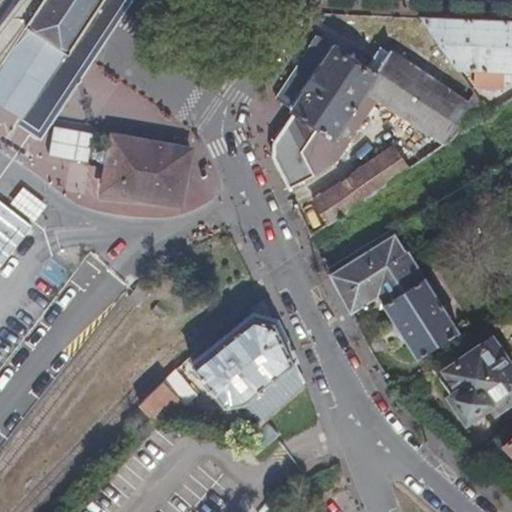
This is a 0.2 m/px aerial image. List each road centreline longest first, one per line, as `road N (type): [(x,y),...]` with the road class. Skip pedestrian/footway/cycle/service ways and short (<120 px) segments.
road 1 (residential): [(380,436),(329,359),(227,146),(223,118)]
road 2 (unclassified): [(223,118),(126,52),(153,0)]
road 3 (unclassified): [(223,118),(306,0)]
